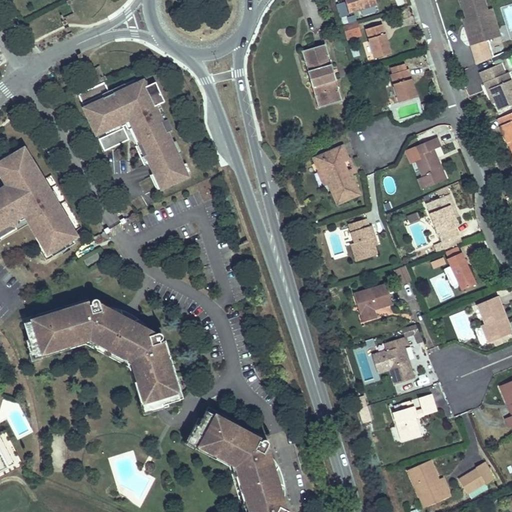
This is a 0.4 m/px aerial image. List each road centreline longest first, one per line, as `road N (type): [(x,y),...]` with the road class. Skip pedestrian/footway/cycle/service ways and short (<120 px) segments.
road 1 (secondary): [(297,324),(242,93),(241,33)]
road 2 (secondary): [(184,52),(207,80),(297,324)]
road 3 (secondary): [(297,324),(355,511)]
road 4 (residential): [(22,76),(116,224)]
road 5 (residential): [(511,260),(489,222),(485,183),(458,110)]
